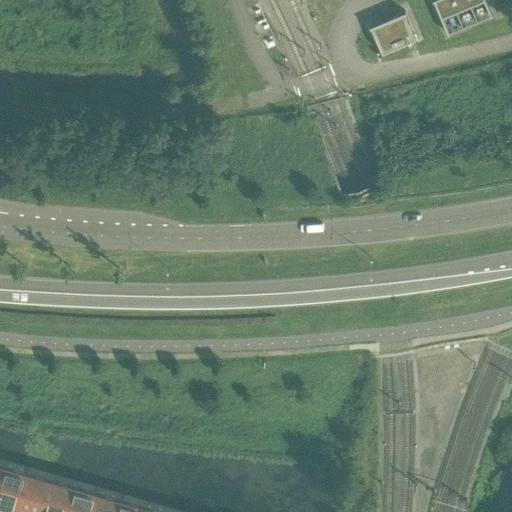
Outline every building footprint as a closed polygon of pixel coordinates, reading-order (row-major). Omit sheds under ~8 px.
[(434,0),(448,32),(492,13),(486,0),(434,0)] [(404,10),(371,24),(382,51),(415,37),(404,10)] [(0,500),(17,506),(28,469),(5,463),(0,478),(0,500)] [(39,511),(40,511),(51,476),(28,469),(17,506),(39,511)] [(65,511),(74,483),(51,476),(40,511),(65,511)] [(90,511),(97,489),(74,483),(65,511),(90,511)] [(115,511),(120,496),(97,489),(90,511),(115,511)] [(140,511),(143,502),(120,496),(115,511),(140,511)] [(165,511),(167,509),(143,502),(140,511),(165,511)]
